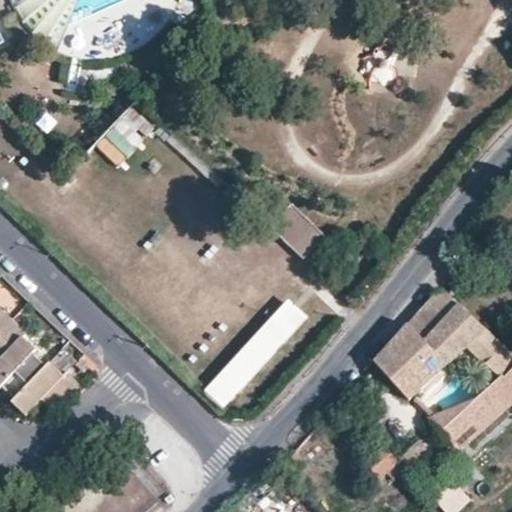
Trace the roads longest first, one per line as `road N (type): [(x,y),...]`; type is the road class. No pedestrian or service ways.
road 1 (residential): [(511,156),(249,468)]
road 2 (residential): [(0,230),(137,360)]
road 3 (residential): [(137,360),(249,468)]
road 4 (residential): [(33,451),(137,360)]
